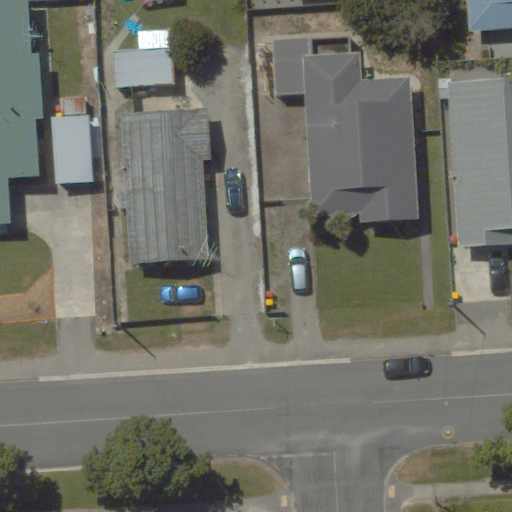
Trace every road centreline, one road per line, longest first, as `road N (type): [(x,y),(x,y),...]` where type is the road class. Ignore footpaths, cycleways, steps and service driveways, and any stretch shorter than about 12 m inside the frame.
road 1 (residential): [(0,424),(332,403)]
road 2 (residential): [(332,403),(511,392)]
